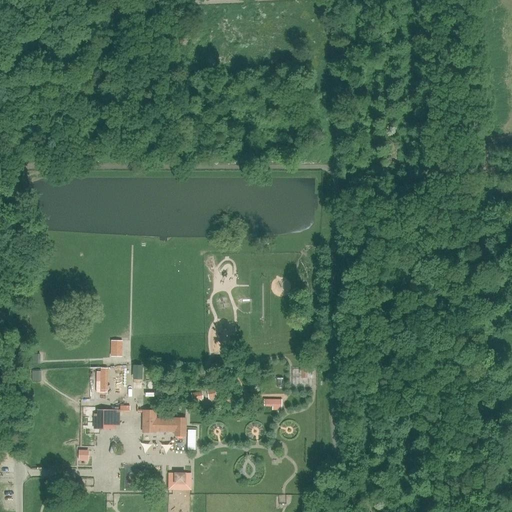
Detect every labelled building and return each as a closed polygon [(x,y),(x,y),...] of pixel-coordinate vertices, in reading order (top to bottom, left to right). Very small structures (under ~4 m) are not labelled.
[(111,340),(111,357),(122,357),(122,341),(111,340)] [(142,366),(132,366),(132,379),(142,379),(142,366)] [(107,369),(100,369),(100,372),(96,372),(96,392),(107,392),(107,369)] [(111,377),(122,376),(121,369),(111,369),(111,377)] [(214,388),(206,390),(208,399),(216,397),(214,388)] [(201,392),(191,394),(192,400),(203,398),(201,392)] [(281,410),(281,399),(263,399),(263,406),(272,406),(272,410),(281,410)] [(95,414),(95,429),(103,429),(103,425),(119,425),(119,410),(98,410),(98,414),(95,414)] [(143,411),(143,433),(156,433),(156,432),(175,432),(175,436),(185,437),(186,419),(175,419),(175,420),(156,420),(156,412),(143,411)] [(191,474),(169,474),(168,490),(191,490),(191,474)]
